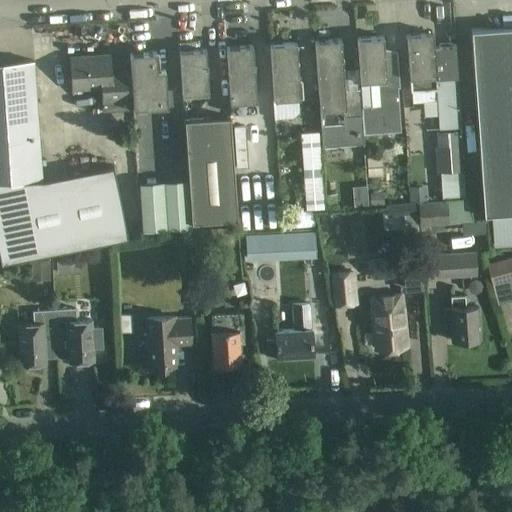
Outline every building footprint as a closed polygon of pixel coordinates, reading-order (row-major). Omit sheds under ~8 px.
[(483,216),(491,215),(493,247),(511,245),(511,28),(470,31),(483,216)] [(440,126),(440,127),(452,127),(462,126),(457,38),(433,39),(432,33),(406,35),(410,91),(412,91),(438,89),(438,101),(439,112),(440,126)] [(355,38),(359,88),(362,133),(401,130),(398,87),(400,86),(397,50),(384,47),(383,37),(355,38)] [(362,133),(359,88),(344,89),(341,40),(314,41),(322,146),(363,143),(362,133)] [(270,44),(275,119),(276,119),(276,118),(293,116),(299,111),(298,98),(300,98),(300,95),(301,95),(300,76),(298,76),(296,43),(270,44)] [(258,112),(256,93),(253,46),(226,48),(231,114),(258,112)] [(205,49),(179,51),(182,95),(208,93),(205,49)] [(156,52),(129,54),(133,110),(168,108),(165,71),(157,72),(156,52)] [(110,55),(70,58),(72,89),(102,87),(103,101),(127,99),(125,74),(111,75),(110,55)] [(34,60),(0,62),(0,182),(42,179),(34,60)] [(189,180),(188,180),(191,222),(237,219),(230,116),(185,120),(189,180)] [(298,131),(297,118),(271,119),(272,132),(298,131)] [(319,130),(301,131),(306,208),(324,206),(319,130)] [(441,172),(442,201),(447,201),(466,199),(466,198),(463,156),(462,130),(452,130),(435,131),(437,173),(441,172)] [(233,152),(253,153),(253,134),(234,133),(233,152)] [(381,158),(367,159),(368,175),(383,174),(381,158)] [(0,257),(1,263),(128,237),(113,165),(42,179),(0,182),(0,257)] [(191,227),(191,222),(188,180),(142,183),(145,230),(191,227)] [(419,202),(428,201),(427,185),(409,186),(410,202),(419,202)] [(354,202),(367,201),(366,186),(353,187),(354,202)] [(449,223),(447,201),(442,201),(428,201),(419,202),(420,225),(449,223)] [(286,213),(287,229),(326,226),(325,211),(286,213)] [(234,246),(232,227),(187,230),(188,248),(234,246)] [(312,235),(286,236),(287,255),(313,254),(312,235)] [(245,257),(262,256),(262,236),(244,237),(245,257)] [(93,260),(107,258),(106,248),(92,250),(93,260)] [(476,250),(436,252),(438,277),(477,275),(476,250)] [(511,279),(504,256),(504,255),(486,261),(493,285),(511,279)] [(397,256),(372,259),(371,259),(373,278),(399,275),(397,256)] [(49,261),(48,261),(31,262),(32,278),(50,277),(49,261)] [(354,272),(332,274),(335,306),(356,304),(354,272)] [(451,304),(443,304),(445,325),(452,325),(453,341),(467,340),(468,343),(474,342),(477,340),(480,339),(477,301),(465,301),(465,293),(450,294),(451,304)] [(402,296),(372,299),(377,348),(406,345),(402,296)] [(55,332),(53,309),(53,300),(46,301),(46,309),(33,310),(34,322),(19,323),(21,364),(46,363),(44,333),(55,332)] [(277,340),(268,341),(269,357),(313,354),(310,304),(293,305),(295,330),(276,332),(277,340)] [(76,308),(53,309),(55,332),(67,332),(69,362),(94,361),(91,319),(77,320),(76,308)] [(243,313),(211,315),(214,368),(232,367),(232,361),(241,361),(240,343),(245,343),(243,313)] [(145,357),(148,357),(149,370),(165,369),(177,369),(176,349),(175,345),(191,344),(189,318),(174,318),(174,315),(146,316),(147,342),(143,342),(139,346),(139,352),(145,357)]
